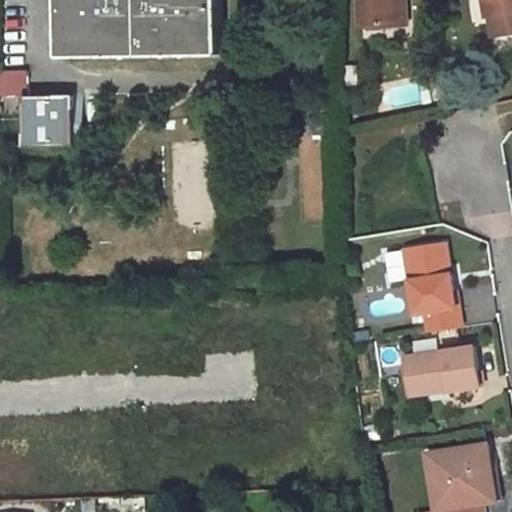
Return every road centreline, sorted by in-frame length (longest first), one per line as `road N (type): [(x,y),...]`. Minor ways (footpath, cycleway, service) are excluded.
road 1 (residential): [(240,383),(0,394)]
road 2 (residential): [(482,119),(511,297)]
